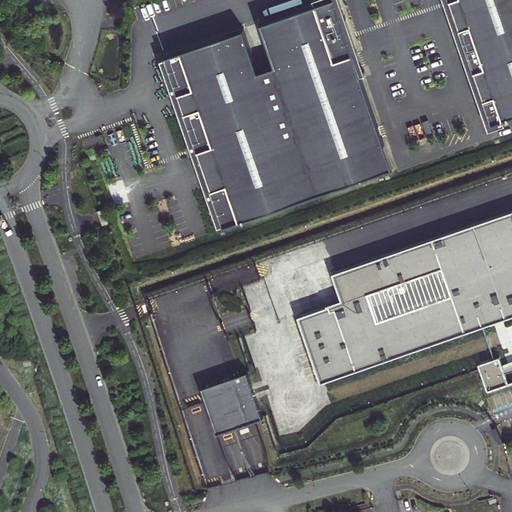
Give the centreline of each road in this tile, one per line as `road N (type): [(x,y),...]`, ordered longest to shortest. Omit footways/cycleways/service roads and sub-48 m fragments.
road 1 (residential): [(136,511),(31,200),(36,161)]
road 2 (residential): [(0,206),(105,511)]
road 3 (residential): [(231,511),(420,462)]
road 4 (residential): [(420,462),(436,483),(454,486),(480,459),(472,435),(455,426),(430,433),(420,456)]
